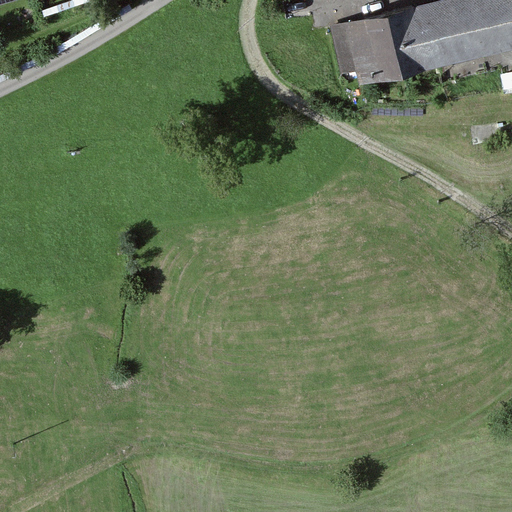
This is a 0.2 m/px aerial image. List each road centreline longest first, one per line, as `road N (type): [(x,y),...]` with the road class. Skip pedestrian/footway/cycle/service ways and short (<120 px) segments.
road 1 (track): [(511,395),(441,439),(332,469),(156,446),(120,455),(20,511)]
road 2 (track): [(511,231),(277,87),(252,57),(251,0)]
